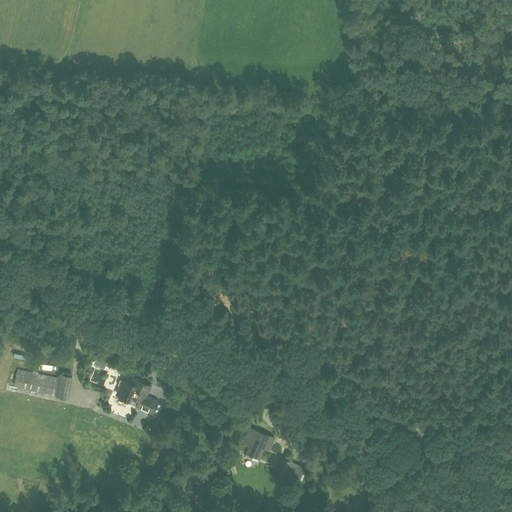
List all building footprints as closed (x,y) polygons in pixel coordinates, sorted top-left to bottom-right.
[(15,386),(69,398),(72,377),(60,374),(59,378),(18,370),(15,386)] [(128,397),(129,396),(138,400),(135,407),(152,414),(158,402),(146,397),(151,386),(133,378),(131,384),(121,380),(116,392),(117,394),(126,398),(128,397)] [(269,450),(274,437),(261,432),(261,434),(248,429),(243,443),(249,445),(246,452),(259,457),(263,448),(269,450)] [(282,458),(278,469),(285,472),(290,461),(282,458)] [(288,502),(282,507),(285,511),(293,511),(294,511),(288,502)]
